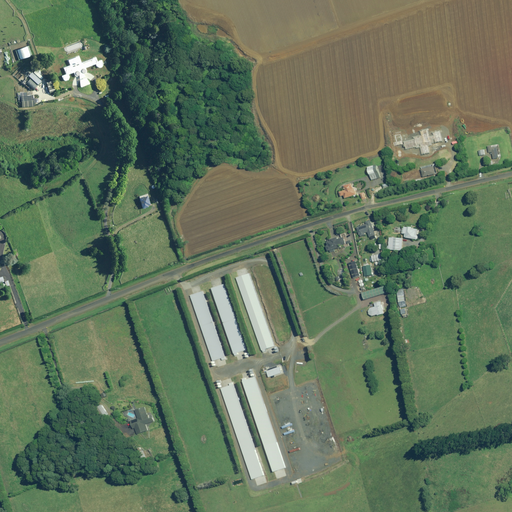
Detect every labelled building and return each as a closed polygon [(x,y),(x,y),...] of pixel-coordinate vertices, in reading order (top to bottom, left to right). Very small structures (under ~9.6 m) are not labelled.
[(78,51),(78,50),(77,49),(80,48),(78,43),(65,48),(68,54),(75,52),(78,51)] [(72,72),(72,73),(74,73),(74,74),(74,75),(75,76),(76,77),(77,77),(79,76),(80,87),(90,83),(83,74),(85,73),(85,72),(86,72),(86,71),(86,70),(86,69),(85,69),(85,68),(86,68),(94,65),(96,64),(97,63),(97,62),(97,61),(97,60),(96,57),(81,62),(79,57),(71,60),(72,62),(69,63),(70,65),(63,67),(65,71),(65,72),(66,73),(67,74),(68,74),(69,74),(70,74),(70,73),(72,72)] [(21,69),(18,72),(19,73),(16,76),(15,77),(24,86),(26,84),(32,90),(41,81),(32,72),(28,76),(21,69)] [(55,91),(52,81),(46,83),(49,93),(55,91)] [(26,96),(26,93),(17,93),(17,103),(20,103),(21,107),(33,106),(32,95),(26,96)] [(489,152),(491,152),(491,154),(493,154),(494,159),(499,158),(499,157),(501,156),(499,145),(497,145),(492,146),(488,146),(489,152)] [(435,163),(422,167),(422,169),(421,169),(423,177),(438,173),(436,166),(435,163)] [(381,178),(377,165),(368,167),(372,180),(381,178)] [(358,196),(357,194),(355,187),(354,188),(352,184),(345,186),(346,190),(340,192),(342,196),(345,195),(346,198),(354,195),(355,197),(358,196)] [(366,235),(366,233),(368,232),(370,237),(376,235),(371,220),(366,222),(367,224),(357,227),(360,235),(361,235),(361,236),(364,235),(366,235)] [(413,227),(408,226),(408,228),(404,227),(404,229),(403,228),(402,233),(405,234),(405,237),(418,239),(418,235),(419,229),(413,228),(413,227)] [(334,251),(334,249),(341,247),(340,246),(346,244),(344,237),(338,239),(338,237),(331,239),(332,241),(328,242),(329,245),(327,246),(329,251),(330,251),(330,253),(334,251)] [(389,237),(388,246),(386,246),(386,250),(388,250),(402,251),(403,238),(389,237)] [(383,260),(382,254),(372,256),(373,262),(383,260)] [(361,276),(356,261),(350,263),(354,278),(361,276)] [(237,278),(262,350),(263,350),(264,352),(267,351),(266,349),(275,346),(249,274),(237,278)] [(246,349),(224,284),(212,288),(235,356),(238,355),(238,352),(246,349)] [(388,292),(386,286),(363,293),(365,300),(388,292)] [(226,359),(225,357),(203,292),(191,296),(213,361),(222,358),(222,360),(226,359)] [(384,313),(381,302),(375,303),(376,307),(371,308),(369,311),(370,314),(373,316),(378,314),(378,315),(384,313)] [(282,373),(280,367),(267,371),(269,377),(282,373)] [(242,379),(243,381),(275,472),(286,468),(254,377),(247,380),(246,378),(242,379)] [(230,383),(230,386),(221,389),(253,479),(264,475),(233,385),(232,383),(230,383)] [(110,417),(102,405),(100,406),(108,418),(110,417)] [(148,415),(145,407),(135,410),(138,418),(131,421),(133,429),(135,428),(137,434),(148,430),(146,424),(154,421),(152,417),(149,418),(148,415)]
